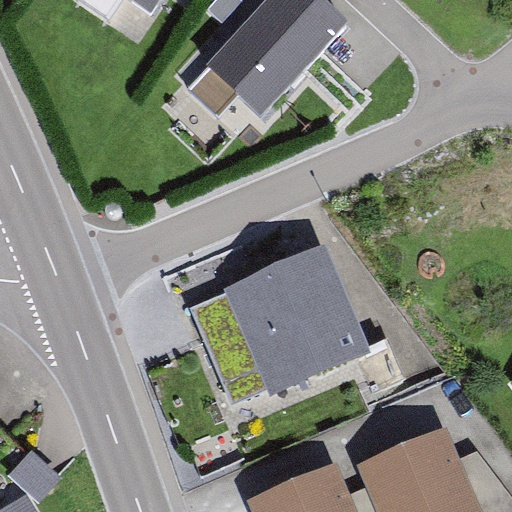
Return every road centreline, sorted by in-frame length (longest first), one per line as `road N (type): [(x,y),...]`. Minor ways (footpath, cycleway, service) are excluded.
road 1 (residential): [(59,276),(96,271),(410,148),(511,89)]
road 2 (tertiary): [(59,276),(141,511)]
road 3 (tertiary): [(0,140),(59,276)]
